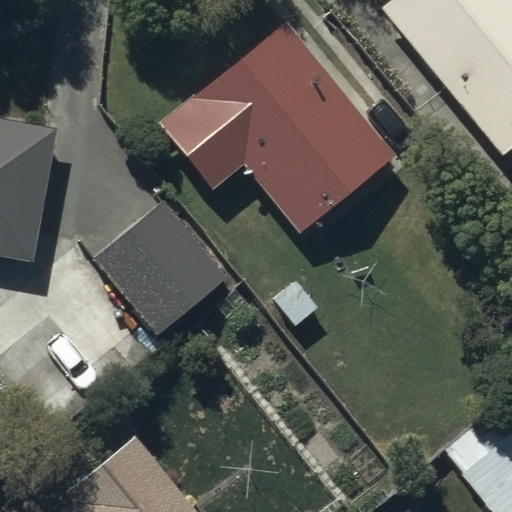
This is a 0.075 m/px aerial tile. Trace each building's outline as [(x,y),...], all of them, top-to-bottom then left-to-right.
[(511,0),(399,0),(379,17),(502,164),(511,155),(511,0)] [(286,33),(154,130),(206,200),(241,174),(292,242),(389,170),(286,33)] [(0,264),(30,269),(49,137),(0,128),(0,264)] [(511,511),(511,399),(443,455),(461,477),(459,479),(485,511),(511,511)] [(68,511),(182,511),(133,448),(62,503),(68,511)]
